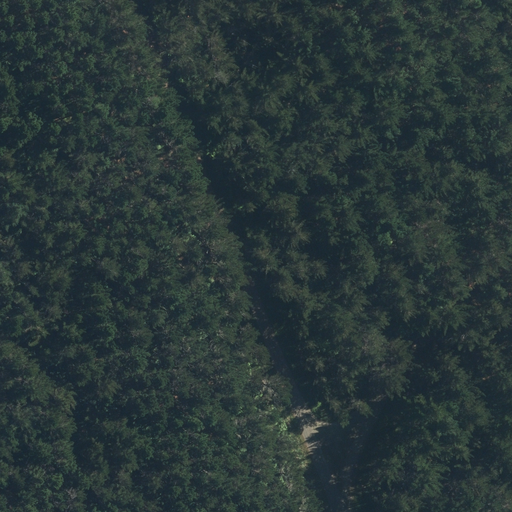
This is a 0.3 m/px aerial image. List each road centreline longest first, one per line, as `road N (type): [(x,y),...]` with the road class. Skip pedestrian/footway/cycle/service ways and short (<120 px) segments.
road 1 (track): [(344,511),(328,457),(128,0)]
road 2 (track): [(511,220),(328,457)]
